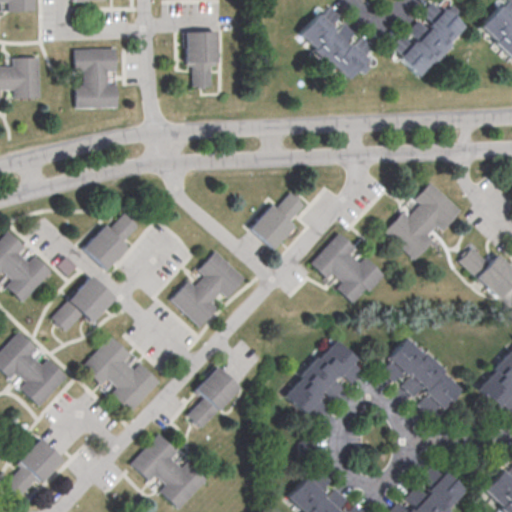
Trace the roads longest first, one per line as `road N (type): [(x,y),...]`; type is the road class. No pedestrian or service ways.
road 1 (residential): [(0,196),(166,160),(511,146)]
road 2 (residential): [(511,116),(157,131),(0,165)]
road 3 (residential): [(47,511),(273,279)]
road 4 (residential): [(415,441),(369,388),(341,417),(340,462),(360,480),(380,481),(415,441)]
road 5 (residential): [(273,279),(351,190),(354,123)]
road 6 (residential): [(166,160),(177,193),(273,279)]
